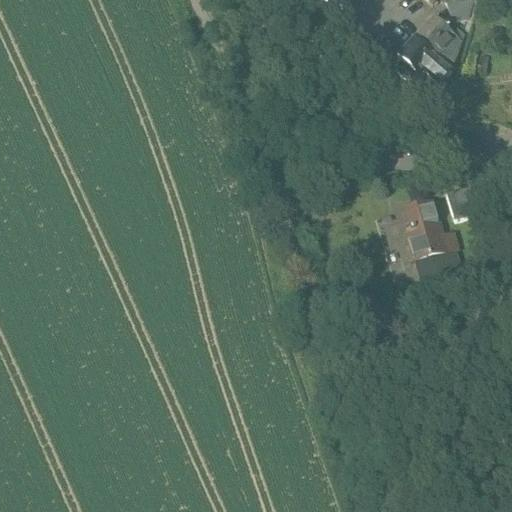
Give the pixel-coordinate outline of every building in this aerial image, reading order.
[(353,0),(325,0),(341,13),(353,0)] [(423,0),(433,8),(439,0),(444,0),(447,2),(449,0),(423,0)] [(447,34),(434,22),(415,43),(425,52),(424,52),(450,74),(457,58),(457,57),(461,46),(447,34)] [(463,38),(452,28),(447,34),(461,46),(463,38)] [(425,52),(415,43),(397,64),(418,84),(424,77),(439,89),(451,75),(450,74),(424,52),(425,52)] [(490,60),(477,57),(474,74),(487,76),(490,60)] [(468,189),(446,196),(454,222),(477,215),(468,189)] [(432,203),(407,211),(416,238),(409,241),(417,264),(449,254),(442,233),(432,203)] [(452,230),(442,233),(449,254),(417,264),(424,287),(466,274),(452,230)]
